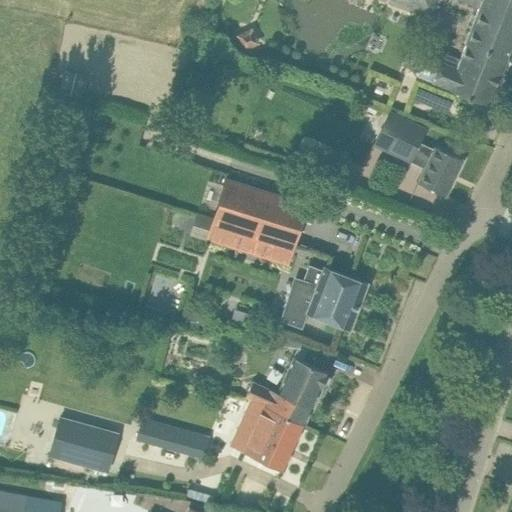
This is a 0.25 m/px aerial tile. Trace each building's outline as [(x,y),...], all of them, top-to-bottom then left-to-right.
[(511,45),(511,0),(402,0),(432,11),(436,0),(460,0),(477,6),(457,57),(439,50),(435,61),(425,57),(417,59),(413,70),(416,76),(431,82),(488,105),(511,45)] [(65,69),(59,93),(82,99),(88,75),(65,69)] [(435,146),(432,151),(419,145),(427,128),(390,111),(374,143),(425,167),(418,182),(445,195),(463,159),(435,146)] [(189,233),(273,260),(287,264),(305,203),(223,179),(212,218),(195,213),(189,233)] [(284,315),(303,322),(306,312),(349,328),(367,283),(322,266),(321,269),(308,264),(301,281),(295,279),(284,315)] [(284,331),(279,345),(297,347),(299,347),(303,338),(284,331)] [(254,381),(247,397),(262,404),(305,424),(329,372),(311,364),(293,355),(276,391),(254,381)] [(251,429),(241,450),(266,461),(284,470),(305,424),(262,404),(251,429)] [(61,417),(50,455),(108,471),(118,433),(61,417)] [(138,438),(202,455),(207,437),(143,420),(138,438)] [(61,480),(59,491),(72,493),(74,483),(61,480)] [(0,489),(0,511),(29,511),(25,511),(28,494),(0,489)]
